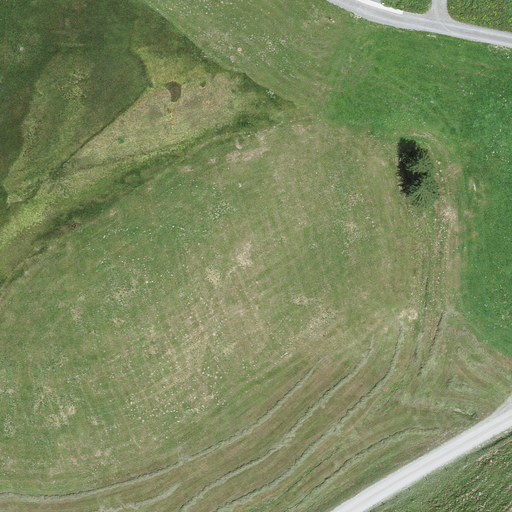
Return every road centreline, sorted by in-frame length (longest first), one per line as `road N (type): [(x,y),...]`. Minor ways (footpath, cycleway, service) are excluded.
road 1 (track): [(348,511),(511,415)]
road 2 (residential): [(511,41),(350,0)]
